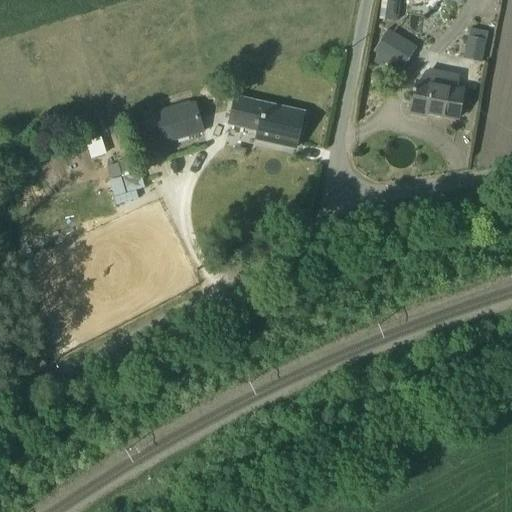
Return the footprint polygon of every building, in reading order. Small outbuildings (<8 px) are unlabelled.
[(388,30),(372,53),(377,56),(372,63),(379,68),(382,64),(389,69),(391,66),(400,72),(416,49),(388,30)] [(488,35),(467,30),(461,60),(482,65),(488,35)] [(428,85),(414,83),(408,115),(424,118),(425,114),(470,123),(476,95),(456,91),(458,79),(430,73),(428,85)] [(303,114),(231,99),(225,127),(254,133),(252,140),(296,149),(296,148),(303,114)] [(193,104),(153,116),(162,145),(202,133),(193,104)] [(128,160),(117,163),(126,194),(144,189),(139,173),(132,174),(128,160)]
